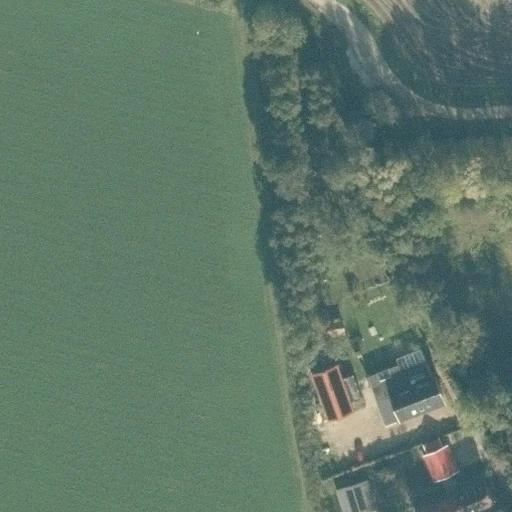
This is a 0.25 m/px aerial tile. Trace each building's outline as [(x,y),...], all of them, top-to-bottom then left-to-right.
[(331,335),(344,333),(342,320),(329,321),(329,320),(316,321),(319,344),(332,342),(331,335)] [(329,364),(304,374),(322,418),(346,409),(343,400),(354,396),(345,373),(334,377),(329,364)] [(434,398),(441,395),(434,377),(407,388),(401,373),(378,382),(384,397),(375,400),(384,424),(365,431),(370,446),(411,431),(405,416),(437,404),(434,398)] [(426,453),(422,455),(433,480),(458,469),(447,443),(442,446),(426,453)] [(367,478),(334,488),(341,508),(374,498),(367,478)] [(496,511),(493,503),(482,479),(454,492),(443,497),(414,511),(418,510),(418,511),(496,511)]
